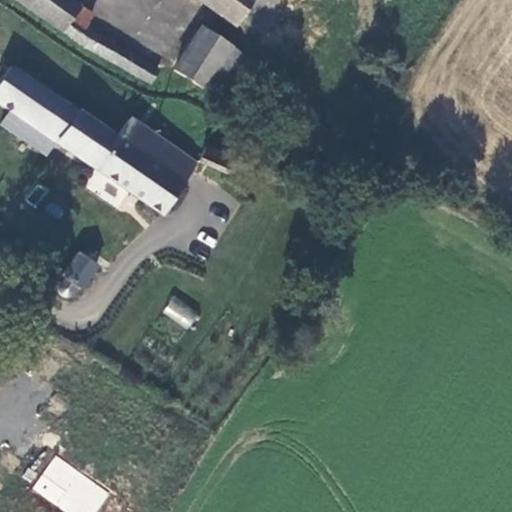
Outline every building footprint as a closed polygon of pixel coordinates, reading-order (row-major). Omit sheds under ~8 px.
[(61,31),(80,6),(71,0),(16,0),(16,1),(61,31)] [(197,0),(260,42),(280,14),(282,11),(273,4),(266,0),(197,0)] [(93,15),(80,6),(61,31),(89,51),(118,66),(128,52),(126,51),(85,26),(93,15)] [(260,42),(303,71),(320,44),(280,14),(260,42)] [(231,48),(232,47),(202,27),(173,70),(203,90),(218,98),(245,58),(231,48)] [(159,70),(128,52),(118,66),(151,85),(159,70)] [(0,105),(9,112),(54,142),(162,215),(190,176),(196,166),(116,110),(102,128),(10,66),(0,79),(0,105)] [(45,155),(54,142),(9,112),(0,125),(45,155)] [(198,162),(227,175),(234,160),(207,147),(198,162)] [(198,162),(196,166),(190,176),(219,188),(227,175),(198,162)] [(77,253),(62,276),(65,278),(65,279),(62,280),(61,281),(59,283),(58,286),(58,288),(58,290),(59,293),(60,293),(61,295),(63,296),(65,297),(67,298),(70,297),(72,297),(74,295),(76,293),(77,291),(77,289),(77,287),(81,289),(97,267),(77,253)] [(162,312),(188,330),(199,314),(173,296),(162,312)] [(64,511),(97,511),(111,493),(54,454),(30,488),(64,511)]
